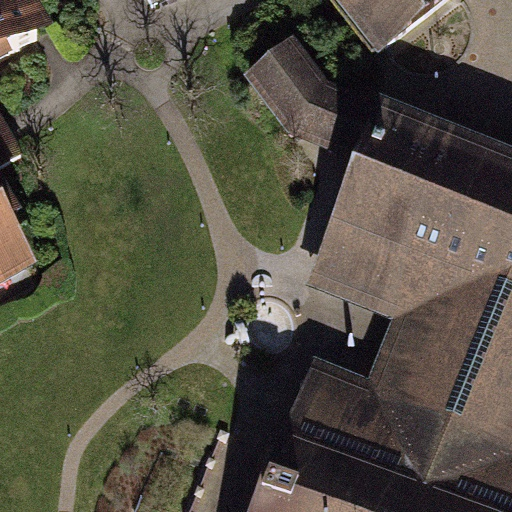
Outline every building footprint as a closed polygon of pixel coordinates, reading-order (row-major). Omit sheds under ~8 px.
[(0,0),(0,62),(38,41),(13,0),(0,0)] [(148,0),(153,9),(171,0),(148,0)] [(449,0),(341,0),(383,52),(449,0)] [(324,92),(292,52),(252,84),(282,123),(303,107),(313,119),(324,92)] [(428,135),(324,92),(313,119),(303,107),(282,123),(292,135),(365,166),(380,128),(424,145),(428,135)] [(0,170),(21,159),(0,122),(0,170)] [(511,511),(511,180),(424,145),(380,128),(365,166),(337,237),(426,272),(411,310),(375,401),(316,378),(262,511),(511,511)] [(0,276),(25,262),(0,219),(0,276)] [(426,272),(337,237),(322,274),(411,310),(426,272)]
